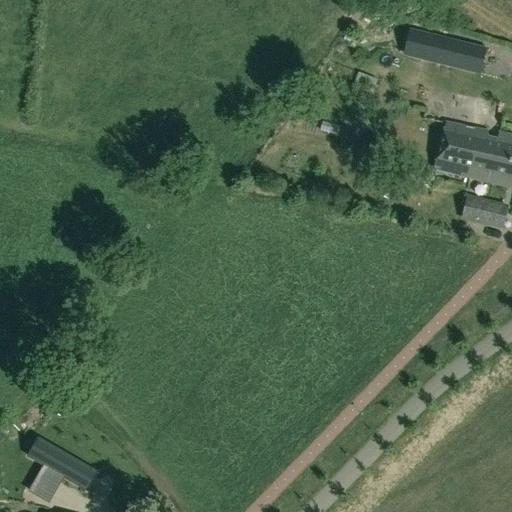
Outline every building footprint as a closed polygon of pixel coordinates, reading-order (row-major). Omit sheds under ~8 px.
[(479,70),(484,51),(408,32),(403,51),(479,70)] [(492,161),(497,142),(486,140),(489,131),(446,123),(434,170),(479,181),(485,160),(492,161)] [(485,160),(479,181),(511,188),(511,135),(499,133),(497,142),(492,161),(485,160)] [(508,205),(466,195),(460,219),(502,229),(508,205)] [(55,436),(42,451),(94,494),(107,478),(55,436)]
